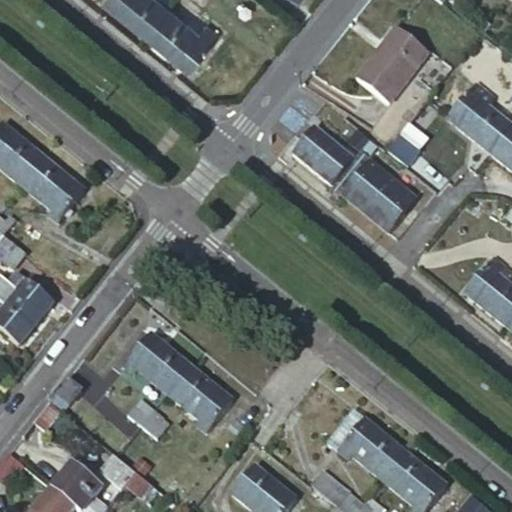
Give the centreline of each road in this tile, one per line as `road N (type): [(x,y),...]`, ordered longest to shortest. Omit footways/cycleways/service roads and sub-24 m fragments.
road 1 (residential): [(171,214),(511,492)]
road 2 (residential): [(511,378),(226,146)]
road 3 (residential): [(0,432),(171,214)]
road 4 (residential): [(226,146),(50,0)]
road 5 (residential): [(0,72),(171,214)]
road 6 (residential): [(226,146),(342,0)]
